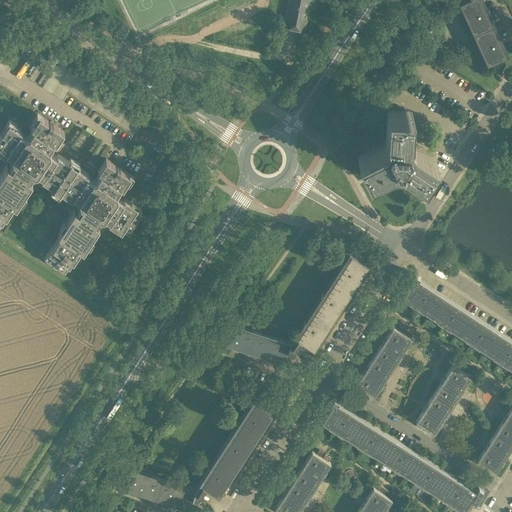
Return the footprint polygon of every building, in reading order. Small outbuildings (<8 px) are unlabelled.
[(310,0),(287,0),(282,26),(293,29),(304,31),(310,0)] [(457,0),(459,2),(458,2),(487,63),(508,53),(508,52),(505,54),(480,0),(457,0)] [(42,70),(48,61),(41,56),(35,66),(42,70)] [(48,61),(42,70),(49,75),(55,66),(48,61)] [(149,120),(58,62),(41,87),(61,100),(67,91),(138,137),(149,120)] [(363,146),(366,153),(360,156),(370,175),(396,161),(421,177),(432,160),(420,151),(422,148),(412,128),(408,128),(408,113),(387,112),(386,143),(378,147),(375,140),(363,146)] [(13,159),(12,160),(9,165),(7,163),(0,174),(0,224),(14,203),(16,205),(32,180),(30,178),(33,173),(37,172),(42,176),(41,178),(53,186),(52,187),(59,192),(60,190),(72,198),(73,196),(79,200),(80,203),(76,209),(74,207),(57,232),(60,234),(44,258),(65,271),(80,247),(83,249),(99,224),(97,222),(100,217),(104,216),(110,219),(108,222),(121,230),(123,228),(129,232),(142,211),(136,207),(138,205),(124,196),(123,198),(118,195),(117,191),(120,186),(123,187),(131,174),(106,158),(98,171),(100,172),(96,178),(94,178),(92,179),(87,175),(89,173),(77,165),(77,164),(71,159),(70,161),(70,160),(58,153),(56,155),(51,152),(50,150),(50,148),(54,142),(56,144),(64,131),(39,114),(31,127),(33,129),(30,134),(26,135),(20,131),(22,129),(9,120),(0,133),(0,150),(5,154),(7,152),(12,155),(13,159)] [(289,341),(286,351),(292,353),(298,344),(297,343),(300,340),(313,349),(368,264),(365,262),(368,258),(359,252),(356,256),(348,251),(350,253),(298,333),(296,332),(289,341)] [(511,343),(416,280),(418,276),(414,273),(411,278),(412,278),(401,295),(511,367),(511,343)] [(257,331),(225,321),(218,341),(251,352),(257,331)] [(374,354),(392,366),(411,338),(401,332),(404,327),(400,324),(397,329),(393,326),(374,354)] [(286,351),(289,341),(257,331),(251,352),(283,362),(286,351)] [(374,354),(355,382),(374,394),(392,366),(374,354)] [(466,373),(469,368),(460,362),(457,367),(452,364),(434,392),(452,404),(471,376),(466,373)] [(434,392),(415,420),(434,432),(452,404),(434,392)] [(335,404),(336,403),(338,400),(333,397),(330,402),(332,403),(321,420),(463,509),(468,511),(474,501),(475,501),(478,503),(478,504),(479,504),(479,502),(479,501),(480,499),(484,493),(485,492),(486,491),(487,490),(487,489),(486,490),(481,482),(480,482),(475,489),(474,489),(473,491),(335,404)] [(201,478),(194,488),(191,498),(197,500),(203,491),(202,490),(205,487),(218,495),(273,410),(271,409),(273,404),(264,398),(261,403),(253,398),(255,400),(203,480),(201,478)] [(511,405),(495,431),(511,441),(511,405)] [(511,441),(495,431),(477,459),(495,471),(511,444),(511,441)] [(293,479),(312,491),(330,463),(327,461),(322,458),(320,456),(323,452),(318,449),(316,454),(311,451),(293,479)] [(162,478),(130,467),(124,488),(156,498),(162,478)] [(162,478),(156,498),(187,509),(191,498),(194,488),(162,478)] [(293,479),(275,507),(282,511),(297,511),(312,491),(293,479)] [(414,483),(409,491),(413,494),(419,486),(414,483)] [(386,496),(389,491),(380,485),(377,490),(372,487),(356,511),(382,511),(391,499),(386,496)]
